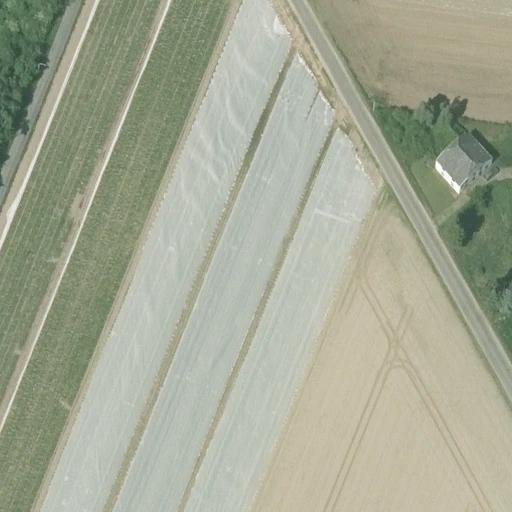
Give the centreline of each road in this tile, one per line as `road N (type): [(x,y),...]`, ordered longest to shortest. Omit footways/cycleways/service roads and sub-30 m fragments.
road 1 (unclassified): [(295,0),(511,387)]
road 2 (unclassified): [(0,191),(75,0)]
